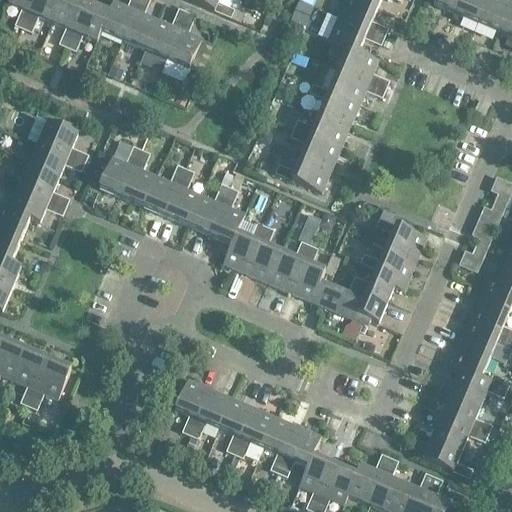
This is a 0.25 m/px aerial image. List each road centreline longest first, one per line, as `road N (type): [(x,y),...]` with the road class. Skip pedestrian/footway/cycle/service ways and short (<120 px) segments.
road 1 (residential): [(375,421),(501,136)]
road 2 (residential): [(195,291),(191,269),(157,255),(143,262),(129,297),(135,328),(157,339)]
road 3 (residential): [(195,291),(287,330),(295,345),(282,382)]
road 4 (residential): [(501,136),(504,96),(408,58)]
road 5 (residential): [(112,464),(157,339)]
